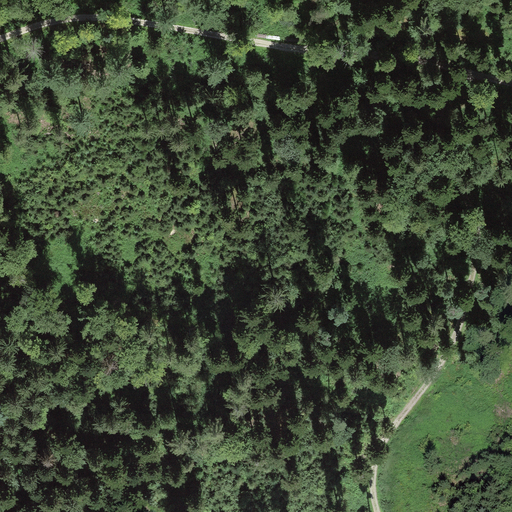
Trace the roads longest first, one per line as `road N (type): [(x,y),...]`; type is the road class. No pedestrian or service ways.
road 1 (track): [(375,511),(381,438),(463,317),(479,258),(450,118),(472,62),(323,51),(117,19),(53,23),(0,42)]
road 2 (track): [(0,380),(144,511)]
